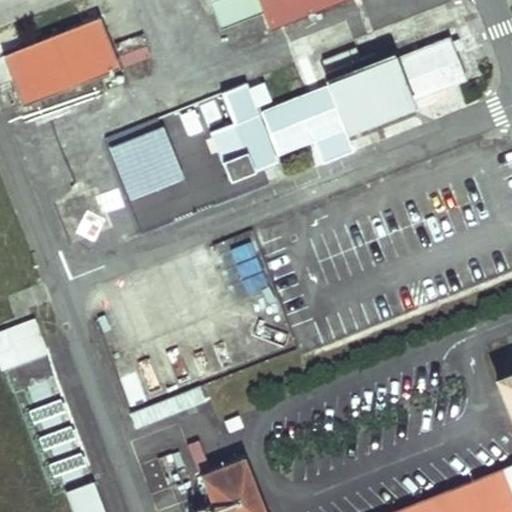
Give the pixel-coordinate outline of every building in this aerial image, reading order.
[(261,0),(271,24),(330,0),(261,0)] [(2,55),(22,107),(120,68),(99,17),(2,55)] [(450,40),(384,66),(400,105),(415,99),(419,107),(436,101),(432,92),(465,80),(450,40)] [(325,67),(330,78),(347,72),(342,60),(325,67)] [(330,78),(351,132),(398,114),(378,60),(347,72),(330,78)] [(218,152),(229,180),(275,163),(245,83),(222,93),(234,124),(211,133),(218,152)] [(261,113),(277,153),(343,128),(328,87),(261,113)] [(204,135),(211,154),(218,152),(211,133),(204,135)] [(480,206),(483,161),(443,159),(440,203),(480,206)] [(249,240),(220,251),(238,298),(267,287),(249,240)] [(0,331),(0,362),(4,372),(13,368),(49,353),(35,319),(5,330),(0,331)] [(201,376),(210,372),(199,348),(190,352),(201,376)] [(511,466),(505,469),(395,511),(265,511),(244,457),(202,474),(216,511),(511,511),(511,377),(498,383),(511,418),(511,466)] [(188,408),(205,400),(199,386),(182,394),(188,408)] [(195,470),(207,466),(199,442),(188,445),(195,470)] [(69,491),(76,511),(105,511),(94,481),(69,491)]
